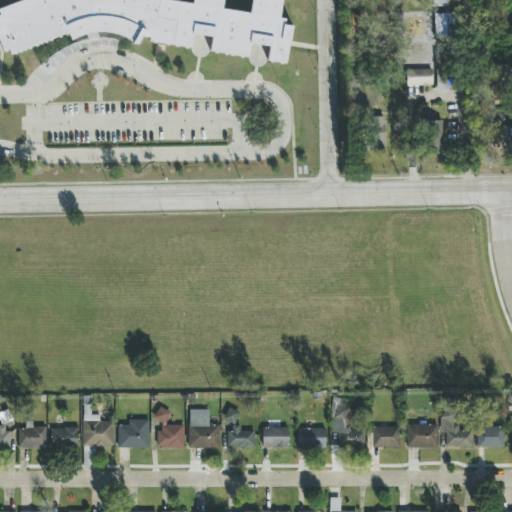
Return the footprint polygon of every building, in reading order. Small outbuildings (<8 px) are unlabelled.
[(165,0),(192,4),(192,0),(282,0),(279,23),(292,26),(286,65),(77,31),(11,55),(0,19),(0,8),(23,0),(165,0)] [(452,13),(435,14),(435,38),(453,38),(452,13)] [(453,55),(436,55),(437,93),(454,92),(453,55)] [(432,69),(407,70),(407,86),(433,85),(432,69)] [(384,118),(370,118),(370,147),(383,148),(384,118)] [(365,431),(351,431),(352,410),(350,410),(350,399),(333,399),(333,434),(336,434),(336,448),(364,448),(365,431)] [(235,424),(241,413),(229,407),(223,419),(233,425),(228,425),(228,448),(254,448),(254,431),(240,431),(240,424),(235,424)] [(184,425),(167,425),(168,409),(156,409),(156,421),(161,421),(161,431),(156,431),(156,448),(183,448),(184,425)] [(219,448),(219,425),(209,425),(209,410),(188,410),(189,448),(219,448)] [(445,447),(472,448),(472,431),(455,431),(455,413),(441,412),(441,433),(445,433),(445,447)] [(149,420),(128,419),(128,425),(117,425),(117,447),(148,448),(149,420)] [(0,448),(9,448),(8,425),(0,425),(0,448)] [(438,425),(407,425),(406,447),(437,448),(438,425)] [(504,447),(503,426),(482,427),(482,434),(477,434),(477,448),(504,447)] [(18,448),(45,448),(45,427),(29,427),(29,428),(18,428),(18,448)] [(288,428),(262,427),(262,447),(288,447),(288,428)] [(398,427),(372,427),(373,448),(399,447),(398,427)] [(50,428),(51,449),(78,448),(78,428),(50,428)] [(326,428),(298,429),(298,448),(326,448),(326,428)] [(340,511),(341,499),(330,498),(329,511),(340,511)]
